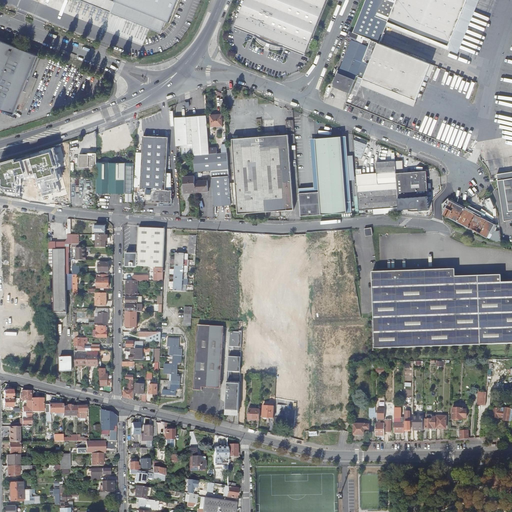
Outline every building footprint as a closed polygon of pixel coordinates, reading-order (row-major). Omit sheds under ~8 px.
[(81,0),(109,11),(113,0),(81,0)] [(275,43),(279,46),(284,47),(285,45),(306,53),(327,0),(246,0),(237,25),(258,33),(257,36),(260,38),(265,39),(268,40),(275,43)] [(371,40),(380,43),(388,22),(457,50),(477,0),(365,0),(352,32),(371,40)] [(351,91),(357,76),(369,46),(366,45),(368,40),(358,36),(357,41),(353,39),(335,84),(351,91)] [(0,108),(13,114),(37,55),(0,40),(0,108)] [(371,40),(369,46),(357,76),(365,79),(417,99),(431,64),(390,47),(380,43),(371,40)] [(472,96),(476,81),(456,74),(451,89),(472,96)] [(415,104),(417,99),(365,79),(363,83),(415,104)] [(511,83),(504,83),(503,90),(511,91),(511,83)] [(187,116),(187,118),(188,139),(193,138),(194,152),(195,172),(207,171),(212,170),(224,169),(222,152),(211,153),(207,114),(187,116)] [(215,115),(216,126),(218,126),(218,128),(223,127),(222,114),(215,115)] [(183,153),(194,152),(193,138),(188,139),(187,118),(176,120),(177,146),(182,145),(183,153)] [(261,136),(266,211),(294,209),(289,134),(261,136)] [(173,187),(167,187),(169,135),(144,135),(142,188),(147,187),(147,196),(145,196),(145,200),(158,200),(158,201),(162,201),(162,200),(174,199),(174,195),(173,195),(173,187)] [(239,213),(266,211),(261,136),(233,138),(236,175),(238,204),(239,213)] [(353,212),(348,155),(343,155),(341,136),(315,139),(319,192),(299,194),(301,217),(353,212)] [(358,136),(352,154),(363,158),(369,139),(358,136)] [(16,159),(3,163),(3,167),(0,168),(1,184),(6,190),(18,193),(18,185),(20,185),(20,179),(36,174),(43,196),(60,191),(58,181),(60,180),(57,168),(61,167),(55,148),(41,151),(42,154),(17,162),(16,159)] [(97,162),(97,153),(89,153),(89,154),(80,155),(80,167),(97,166),(97,162)] [(399,206),(398,197),(396,172),(396,168),(395,160),(376,162),(377,178),(357,179),(359,209),(373,208),(374,212),(384,212),(384,207),(399,206)] [(126,192),(126,162),(97,162),(97,195),(110,195),(110,191),(126,192)] [(126,192),(125,196),(134,197),(134,162),(126,162),(126,192)] [(212,178),(230,175),(230,169),(224,169),(212,170),(212,178)] [(396,172),(398,197),(429,195),(427,170),(396,172)] [(511,178),(505,180),(504,173),(498,174),(503,212),(505,221),(511,219),(511,178)] [(232,205),(230,175),(212,178),(215,207),(232,205)] [(196,191),(196,182),(195,176),(185,176),(185,190),(191,189),(191,191),(196,191)] [(196,182),(196,191),(207,190),(206,182),(196,182)] [(398,197),(399,206),(399,209),(409,208),(409,211),(430,209),(429,195),(398,197)] [(485,199),(488,209),(495,207),(492,197),(485,199)] [(450,200),(443,214),(488,238),(495,224),(450,200)] [(96,225),(96,234),(106,234),(106,225),(96,225)] [(138,266),(164,267),(166,229),(140,227),(138,253),(126,253),(126,265),(124,265),(124,267),(138,267),(138,266)] [(108,239),(108,235),(97,235),(97,248),(106,248),(106,239),(108,239)] [(195,254),(196,254),(197,235),(190,235),(189,254),(195,254)] [(320,245),(321,277),(348,276),(347,244),(320,245)] [(251,245),(234,245),(233,302),(246,302),(246,265),(251,265),(251,245)] [(54,315),(67,315),(65,248),(53,249),(54,315)] [(77,260),(86,260),(86,248),(77,248),(77,260)] [(183,284),(187,285),(188,285),(189,279),(187,279),(188,272),(188,266),(184,266),(185,260),(188,260),(189,254),(176,253),(176,257),(171,256),(171,259),(171,261),(176,262),(176,266),(176,269),(171,269),(170,271),(170,274),(175,274),(175,278),(175,281),(170,281),(170,284),(169,286),(175,286),(174,290),(183,291),(183,284)] [(217,269),(231,270),(231,264),(224,263),(225,253),(218,253),(217,269)] [(99,274),(109,274),(109,271),(110,271),(110,262),(99,262),(99,274)] [(155,268),(155,280),(163,281),(163,268),(155,268)] [(511,282),(502,283),(502,276),(456,277),(456,272),(454,272),(454,270),(372,272),(374,318),(375,334),(375,337),(375,341),(375,349),(495,345),(511,343),(511,282)] [(109,278),(109,274),(99,274),(98,274),(98,287),(109,287),(109,278)] [(137,296),(139,296),(139,294),(137,293),(137,281),(127,280),(127,293),(128,296),(137,296)] [(107,293),(96,293),(96,305),(107,305),(107,293)] [(213,305),(214,296),(197,295),(197,304),(213,305)] [(359,296),(311,298),(312,319),(360,318),(359,296)] [(192,318),(193,307),(186,306),(184,325),(192,326),(192,318)] [(109,308),(99,308),(99,322),(108,323),(109,308)] [(146,312),(136,312),(127,312),(127,321),(132,321),(132,316),(137,316),(142,316),(142,318),(146,318),(146,312)] [(199,325),(194,390),(203,390),(203,386),(221,387),(224,326),(199,325)] [(99,326),(99,337),(108,337),(108,332),(106,332),(106,326),(99,326)] [(365,327),(316,328),(317,345),(335,344),(335,350),(342,350),(341,344),(366,343),(365,327)] [(229,346),(242,346),(242,331),(230,331),(229,346)] [(159,341),(161,341),(161,332),(140,332),(140,336),(151,336),(151,335),(156,336),(156,334),(159,334),(159,341)] [(87,338),(75,337),(75,347),(78,347),(78,350),(85,351),(85,344),(84,344),(84,343),(88,343),(87,338)] [(183,349),(179,349),(180,339),(171,338),(170,347),(174,347),(173,364),(165,364),(164,374),(172,374),(171,390),(163,390),(163,395),(176,396),(176,389),(180,389),(181,376),(177,376),(178,363),(182,363),(183,349)] [(143,355),(143,348),(136,348),(135,348),(135,350),(131,350),(131,356),(129,356),(129,360),(132,360),(132,361),(133,361),(133,360),(139,360),(139,355),(143,355)] [(86,355),(75,355),(75,365),(83,365),(86,365),(86,355)] [(88,365),(94,365),(98,365),(98,359),(98,355),(97,355),(88,355),(88,365)] [(60,371),(72,371),(72,356),(60,357),(60,371)] [(228,371),(241,371),(241,356),(229,356),(228,371)] [(106,368),(100,368),(100,377),(101,377),(101,386),(108,386),(108,375),(106,375),(106,368)] [(226,410),(239,410),(240,381),(227,381),(226,410)] [(142,401),(146,402),(147,394),(144,393),(144,384),(136,384),(136,393),(143,393),(142,401)] [(150,384),(150,394),(158,394),(158,385),(150,384)] [(134,389),(129,389),(127,389),(126,389),(126,390),(125,390),(125,396),(125,397),(134,399),(134,389)] [(4,400),(13,399),(13,391),(4,391),(4,400)] [(31,409),(31,401),(30,392),(22,392),(22,396),(20,396),(20,398),(22,398),(22,401),(29,401),(29,403),(26,402),(27,408),(23,408),(23,413),(32,413),(31,409)] [(486,405),(487,397),(479,397),(479,405),(486,405)] [(13,399),(4,400),(4,408),(13,408),(13,399)] [(31,401),(31,409),(43,408),(43,399),(31,399),(31,401)] [(53,414),(63,414),(63,407),(63,405),(45,405),(46,422),(51,422),(50,418),(49,418),(49,413),(53,413),(53,414)] [(67,407),(63,407),(63,414),(63,418),(77,418),(76,407),(72,407),(72,406),(67,406),(67,407)] [(86,406),(77,407),(78,417),(83,417),(83,412),(87,412),(86,406)] [(263,417),(274,418),(275,406),(263,406),(263,417)] [(463,419),(463,418),(467,418),(467,409),(463,409),(463,408),(453,408),(453,419),(463,419)] [(497,408),(497,409),(495,408),(493,417),(499,418),(500,417),(505,418),(505,420),(510,421),(510,420),(511,420),(511,408),(507,408),(507,409),(501,408),(501,409),(499,409),(499,408),(497,408)] [(249,419),(260,420),(260,410),(249,409),(249,419)] [(100,410),(100,425),(100,431),(103,431),(107,431),(109,431),(109,426),(117,426),(116,417),(112,412),(100,410)] [(32,427),(32,413),(23,413),(22,413),(22,419),(20,419),(20,424),(14,424),(14,427),(19,427),(32,427)] [(437,419),(436,428),(441,428),(441,427),(446,427),(447,416),(437,416),(437,419)] [(426,428),(436,428),(437,419),(426,419),(426,428)] [(424,420),(414,420),(414,429),(424,429),(424,420)] [(132,434),(140,434),(140,422),(132,422),(132,434)] [(405,422),(395,422),(395,432),(405,432),(405,422)] [(366,423),(354,424),(354,428),(353,428),(353,430),(354,430),(354,434),(366,434),(366,429),(370,429),(370,424),(365,424),(366,423)] [(385,423),(376,423),(377,435),(385,435),(385,434),(385,423)] [(152,441),(152,437),(152,430),(152,426),(143,426),(144,436),(141,436),(141,441),(152,441)] [(10,443),(19,443),(19,427),(14,427),(9,427),(10,443)] [(166,440),(174,439),(174,429),(165,429),(166,440)] [(469,438),(470,430),(461,430),(461,438),(469,438)] [(32,442),(32,435),(24,435),(24,438),(23,438),(24,443),(32,442)] [(19,443),(10,443),(10,454),(20,453),(19,443)] [(222,445),(222,443),(216,443),(216,457),(226,457),(226,445),(222,445)] [(228,457),(230,457),(238,457),(237,445),(228,445),(228,457)] [(198,469),(202,469),(202,461),(200,461),(200,457),(196,457),(196,449),(189,449),(189,457),(192,457),(192,466),(198,466),(198,469)] [(60,466),(60,469),(68,469),(70,469),(70,454),(60,454),(60,461),(60,466)] [(105,454),(92,454),(92,465),(105,465),(105,454)] [(7,466),(20,466),(20,460),(20,455),(7,455),(7,466)] [(141,460),(142,469),(150,468),(150,459),(141,460)] [(130,470),(139,472),(139,466),(137,466),(137,463),(130,463),(130,470)] [(153,468),(153,474),(156,474),(164,476),(165,476),(165,469),(163,469),(162,464),(153,463),(153,468)] [(20,466),(7,466),(7,476),(13,476),(13,475),(19,475),(19,468),(23,468),(23,469),(29,469),(29,466),(20,466)] [(152,480),(155,480),(156,474),(153,474),(139,472),(130,470),(130,474),(135,474),(136,474),(135,482),(144,484),(144,483),(145,478),(146,478),(152,479),(152,480)] [(190,480),(189,480),(187,491),(193,492),(195,481),(190,480)] [(115,482),(103,482),(103,492),(115,492),(115,482)] [(137,499),(145,500),(147,488),(136,486),(134,498),(137,499)] [(229,487),(227,497),(236,499),(238,488),(229,487)] [(25,501),(25,490),(12,490),(12,501),(25,501)] [(25,505),(35,505),(35,497),(33,497),(32,494),(31,494),(31,490),(25,490),(25,501),(25,505)] [(62,509),(69,509),(69,505),(65,505),(66,502),(67,502),(67,499),(72,499),(72,497),(78,496),(78,494),(60,494),(60,496),(63,496),(63,500),(60,500),(60,505),(62,505),(62,509)] [(188,501),(192,502),(196,503),(197,495),(186,494),(185,501),(188,501)] [(202,511),(234,511),(236,503),(204,498),(202,511)] [(150,506),(149,509),(157,510),(158,501),(145,500),(137,499),(136,503),(138,504),(138,508),(144,509),(145,505),(150,506)]
